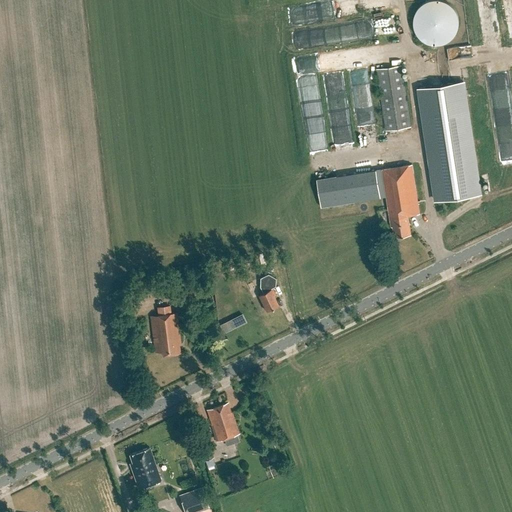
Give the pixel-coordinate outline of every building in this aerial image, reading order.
[(431,0),(427,2),(421,6),(419,8),(417,11),(416,14),(415,24),(415,27),(416,31),(418,34),(422,39),(427,43),(434,45),(437,45),(440,45),(444,44),(450,41),(452,39),(457,34),(458,31),(459,28),(460,25),(460,22),(460,18),(458,12),(454,6),(452,4),(449,2),(446,1),(443,0),(431,0)] [(449,60),(472,56),(470,45),(447,49),(449,60)] [(401,65),(377,69),(386,131),(411,127),(401,65)] [(463,82),(419,89),(436,201),(480,194),(463,82)] [(322,113),(309,114),(310,130),(323,130),(322,113)] [(420,214),(412,164),(317,179),(321,207),(387,197),(392,227),(393,227),(395,237),(411,234),(408,216),(420,214)] [(276,287),(276,279),(268,274),(260,278),(260,287),(263,293),(259,295),(267,311),(278,305),(274,297),(276,296),(272,288),(276,287)] [(151,316),(155,353),(162,352),(163,356),(181,353),(179,344),(181,344),(177,312),(151,316)] [(212,424),(211,424),(217,442),(239,434),(232,412),(231,412),(228,402),(207,410),(212,424)] [(213,458),(209,444),(200,447),(204,461),(213,458)] [(135,475),(135,476),(138,487),(160,479),(149,448),(130,455),(133,463),(131,463),(135,475)] [(203,488),(181,496),(186,511),(196,511),(210,507),(203,488)]
